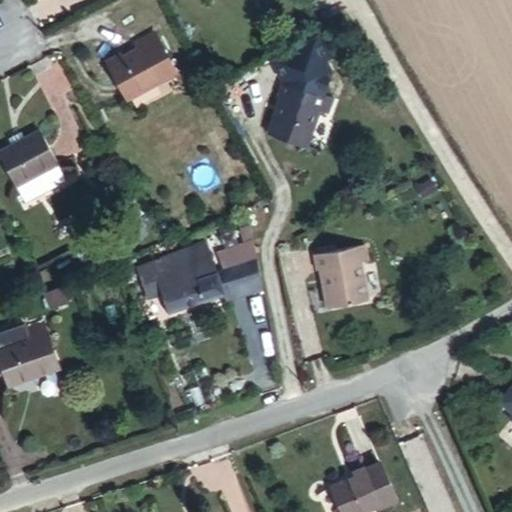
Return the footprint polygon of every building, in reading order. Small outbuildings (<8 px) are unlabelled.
[(139,46),(114,59),(131,93),(177,69),(155,24),(133,35),(139,46)] [(306,152),(314,101),(268,92),(260,144),(306,152)] [(326,103),(314,101),(311,123),(322,126),(326,103)] [(46,128),(0,149),(0,164),(10,186),(61,163),(46,128)] [(425,184),(412,191),(418,202),(431,195),(425,184)] [(313,246),(315,255),(338,249),(336,242),(313,246)] [(338,249),(315,255),(310,256),(313,268),(315,268),(323,310),(369,300),(362,264),(367,263),(363,243),(338,249)] [(203,252),(128,282),(139,315),(154,309),(161,326),(223,301),(203,252)] [(47,262),(52,275),(69,269),(64,256),(47,262)] [(234,306),(258,296),(251,264),(222,275),(234,306)] [(222,275),(214,278),(227,310),(234,306),(222,275)] [(23,322),(0,330),(0,356),(10,384),(58,366),(43,325),(26,332),(23,322)] [(511,385),(496,406),(511,419),(511,427),(511,385)] [(367,463),(357,467),(355,471),(334,476),(343,502),(346,511),(363,511),(397,500),(382,460),(369,466),(367,463)] [(331,511),(346,511),(343,502),(330,507),(331,511)]
